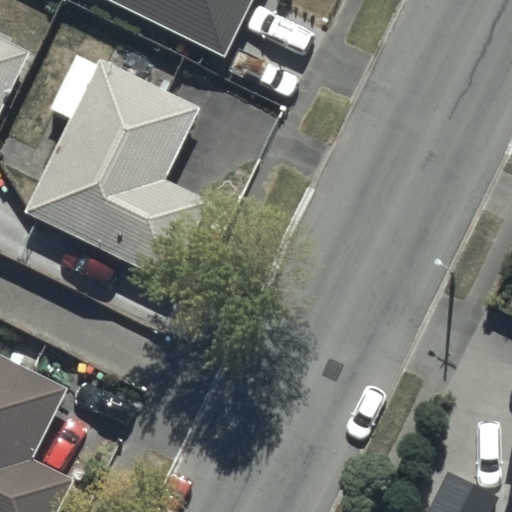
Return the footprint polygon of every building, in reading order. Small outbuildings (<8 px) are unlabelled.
[(115,0),(226,55),(252,0),(115,0)] [(0,34),(0,111),(30,49),(0,34)] [(77,51),(49,107),(67,118),(22,210),(168,281),(208,199),(165,178),(200,105),(99,55),(97,60),(77,51)] [(64,385),(0,352),(0,511),(55,511),(74,474),(30,452),(64,385)] [(511,482),(511,493),(508,511),(511,511),(511,412),(511,413),(498,480),(511,482)] [(485,511),(494,493),(443,469),(422,511),(485,511)]
